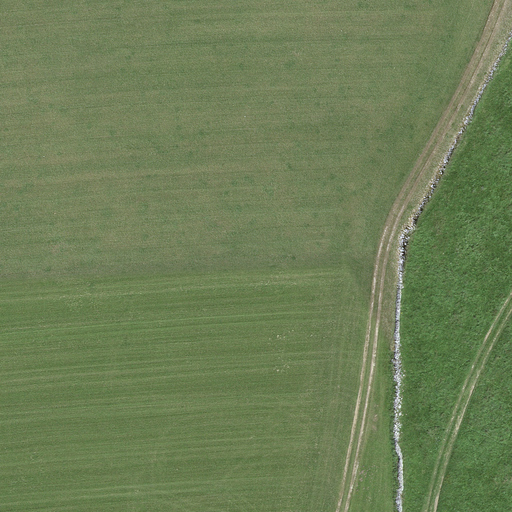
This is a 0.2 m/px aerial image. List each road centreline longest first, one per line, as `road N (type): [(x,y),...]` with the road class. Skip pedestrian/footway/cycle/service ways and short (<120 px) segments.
road 1 (track): [(340,511),(389,224),(462,92),(500,0)]
road 2 (track): [(428,511),(468,382),(511,301)]
